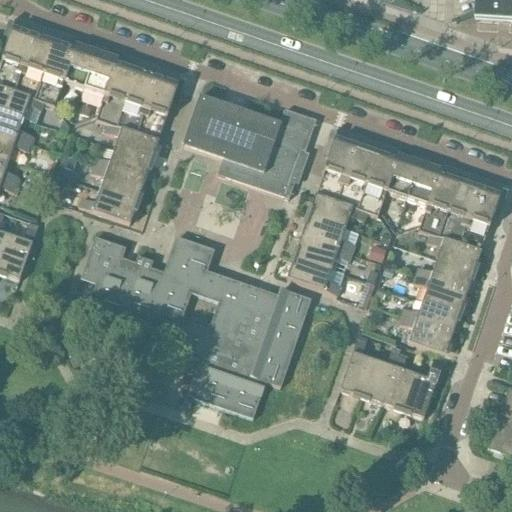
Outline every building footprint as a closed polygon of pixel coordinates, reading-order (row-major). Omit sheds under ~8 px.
[(511,0),(476,0),(476,18),(476,24),(511,26),(511,0)] [(75,49),(7,26),(0,46),(0,50),(5,52),(0,65),(1,65),(0,68),(0,91),(55,110),(63,87),(63,86),(75,49)] [(96,57),(87,54),(75,49),(63,86),(63,87),(83,94),(96,57)] [(117,64),(96,57),(83,94),(104,101),(104,100),(117,64)] [(104,101),(96,124),(157,145),(165,121),(166,122),(170,108),(176,110),(184,87),(117,64),(104,100),(104,101)] [(0,115),(22,123),(26,111),(39,115),(42,107),(54,112),(55,110),(0,91),(0,115)] [(315,125),(313,124),(283,114),(278,129),(244,117),(199,102),(200,101),(198,100),(181,150),(183,151),(183,150),(221,163),(216,179),(288,203),(315,125)] [(82,109),(79,117),(88,121),(91,112),(82,109)] [(0,115),(0,138),(28,148),(31,140),(18,136),(22,123),(0,115)] [(150,166),(157,146),(158,145),(157,145),(96,124),(95,125),(107,129),(104,137),(117,142),(113,154),(150,166)] [(72,132),(70,138),(78,142),(80,135),(72,132)] [(380,214),(386,198),(386,196),(385,196),(398,160),(396,159),(330,136),(321,160),(327,162),(323,175),(324,176),(316,199),(377,220),(380,214)] [(0,138),(0,160),(8,164),(12,151),(25,156),(28,148),(0,138)] [(143,187),(150,166),(113,154),(108,166),(96,162),(93,170),(143,187)] [(0,160),(0,183),(14,189),(17,181),(4,177),(8,164),(0,160)] [(418,167),(410,164),(398,160),(385,196),(386,196),(386,198),(405,204),(418,167)] [(439,174),(418,167),(405,204),(426,211),(439,174)] [(136,208),(143,187),(93,170),(90,178),(103,182),(99,195),(136,208)] [(426,211),(418,234),(479,256),(488,232),(492,219),(498,221),(506,197),(439,174),(426,211)] [(14,189),(0,183),(0,192),(11,197),(14,189)] [(136,208),(99,195),(95,208),(82,203),(79,212),(129,229),(136,208)] [(314,200),(307,220),(344,233),(349,221),(362,226),(365,217),(377,222),(377,220),(316,199),(315,200),(314,200)] [(0,268),(9,241),(0,237),(0,227),(3,218),(0,217),(0,268)] [(307,220),(300,241),(351,259),(353,251),(340,246),(344,233),(307,220)] [(0,268),(0,278),(18,285),(37,230),(28,227),(22,245),(9,241),(0,268)] [(473,277),(480,256),(479,256),(418,234),(417,236),(429,240),(427,247),(440,252),(436,264),(473,277)] [(213,255),(175,241),(175,242),(176,243),(163,279),(149,274),(152,267),(136,262),(134,269),(120,264),(124,253),(94,243),(80,283),(94,288),(85,313),(86,314),(87,313),(116,323),(118,316),(147,326),(150,319),(178,328),(169,355),(198,365),(187,394),(195,397),(193,403),(252,424),(264,387),(278,392),(309,304),(279,293),(276,301),(205,277),(213,255)] [(300,241),(293,261),(330,274),(334,262),(348,266),(351,259),(300,241)] [(330,274),(293,261),(286,283),(336,300),(339,291),(326,287),(330,274)] [(466,298),(473,277),(436,264),(431,277),(418,273),(415,280),(466,298)] [(370,273),(358,309),(366,313),(379,276),(370,273)] [(459,318),(466,298),(415,280),(413,288),(426,293),(422,305),(459,318)] [(452,339),(459,318),(422,305),(417,319),(404,314),(401,321),(452,339)] [(452,339),(401,321),(399,329),(412,334),(407,347),(444,360),(452,339)] [(356,345),(338,395),(360,403),(373,365),(360,361),(365,348),(356,345)] [(373,365),(360,403),(381,410),(398,359),(390,357),(386,370),(373,365)] [(398,359),(381,410),(401,417),(414,379),(401,375),(406,362),(398,359)] [(414,379),(401,417),(423,424),(431,400),(434,401),(437,393),(439,388),(436,387),(440,373),(442,368),(437,366),(432,365),(430,370),(428,377),(416,373),(414,379)] [(511,462),(511,395),(490,455),(511,462)]
